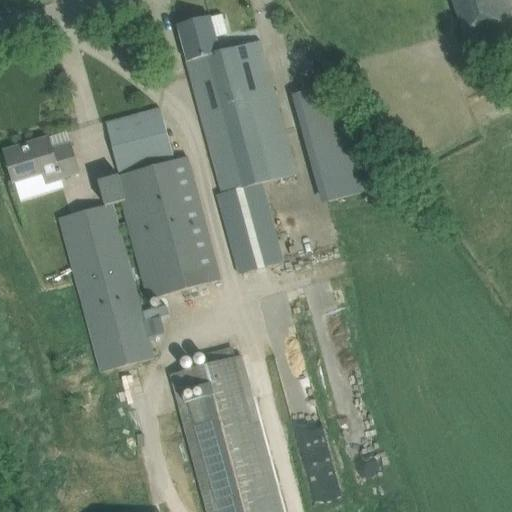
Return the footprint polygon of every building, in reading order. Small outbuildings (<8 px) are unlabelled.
[(453,0),(466,36),(511,19),(511,8),(509,0),(453,0)] [(178,27),(187,61),(220,53),(210,18),(178,27)] [(187,61),(222,197),(263,186),(297,177),(266,61),(260,42),(220,53),(187,61)] [(333,85),(299,94),(307,125),(341,116),(333,85)] [(119,173),(173,158),(161,112),(107,126),(119,173)] [(48,139),(4,152),(10,171),(13,183),(19,202),(62,189),(59,179),(79,173),(76,164),(70,144),(52,150),(48,139)] [(188,158),(100,182),(106,206),(112,205),(121,202),(148,301),(221,281),(188,158)] [(263,186),(222,197),(218,199),(239,275),(284,263),(263,186)] [(112,205),(106,206),(60,219),(102,373),(154,359),(148,338),(144,323),(139,303),(112,205)] [(159,319),(144,323),(148,338),(163,334),(159,319)] [(235,360),(232,349),(205,356),(208,367),(235,360)] [(282,511),(243,358),(173,376),(208,511),(282,511)]
